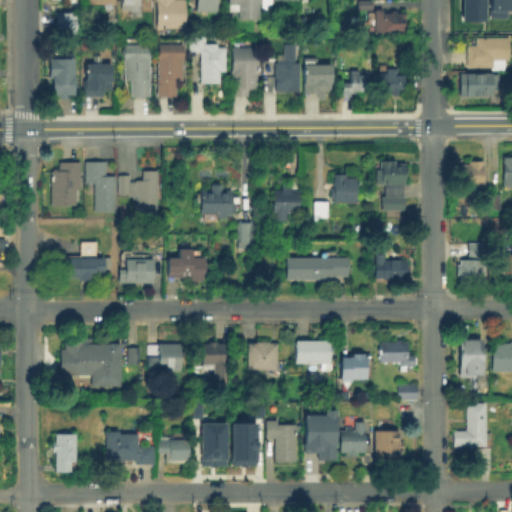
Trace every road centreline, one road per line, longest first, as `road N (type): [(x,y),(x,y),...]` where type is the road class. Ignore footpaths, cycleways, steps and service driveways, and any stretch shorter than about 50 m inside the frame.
road 1 (tertiary): [(432,124),(24,127)]
road 2 (residential): [(335,308),(25,310)]
road 3 (residential): [(432,216),(431,511)]
road 4 (residential): [(25,310),(26,511)]
road 5 (residential): [(24,127),(25,310)]
road 6 (residential): [(24,0),(24,127)]
road 7 (residential): [(432,0),(432,124)]
